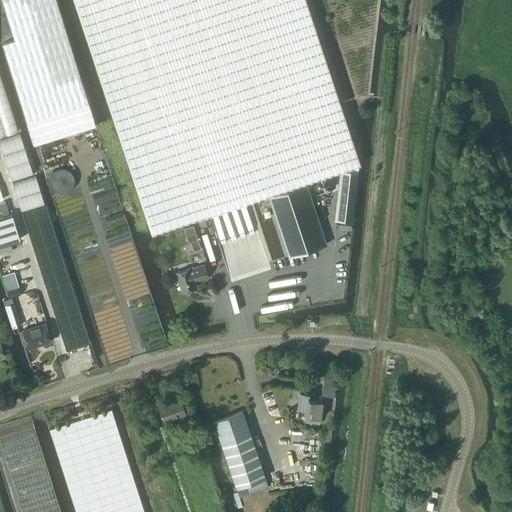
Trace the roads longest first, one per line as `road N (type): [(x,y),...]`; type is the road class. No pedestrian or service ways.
road 1 (tertiary): [(0,412),(143,363),(257,341),(414,350),(451,373),(467,414),(445,511)]
road 2 (track): [(110,511),(70,388)]
